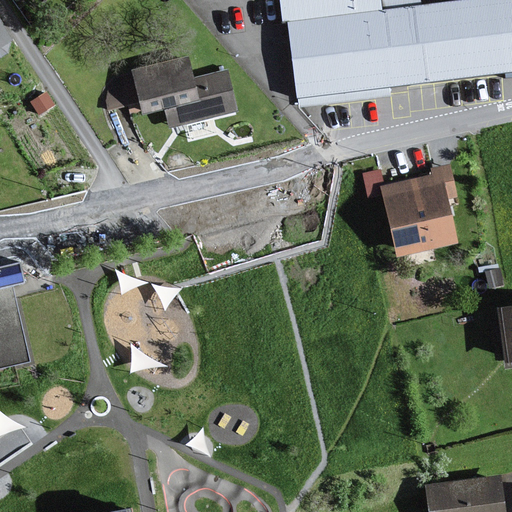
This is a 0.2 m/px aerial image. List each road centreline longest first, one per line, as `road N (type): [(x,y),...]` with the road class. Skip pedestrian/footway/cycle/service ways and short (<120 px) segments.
road 1 (residential): [(511,112),(118,201)]
road 2 (residential): [(0,1),(109,168),(118,201)]
road 3 (residential): [(118,201),(0,231)]
